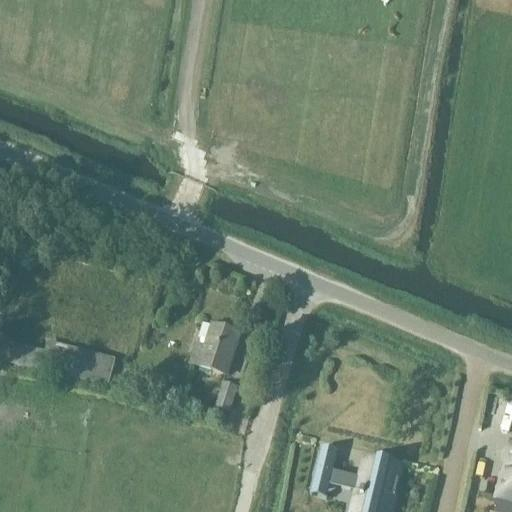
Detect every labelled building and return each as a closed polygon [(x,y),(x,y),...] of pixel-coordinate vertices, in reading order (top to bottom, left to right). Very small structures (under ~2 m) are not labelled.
[(240,338),(238,337),(213,329),(205,352),(197,349),(191,368),(227,380),(240,338)] [(48,346),(46,356),(3,345),(2,350),(0,349),(0,366),(41,376),(109,392),(118,364),(48,346)] [(223,387),(216,410),(216,411),(230,416),(239,392),(223,387)] [(511,446),(511,447),(497,501),(511,504),(511,446)] [(395,484),(398,484),(398,483),(397,483),(400,471),(365,462),(360,481),(332,474),(337,454),(336,454),(335,456),(322,453),(323,451),(321,450),(309,498),(325,501),(330,484),(365,492),(364,496),(361,496),(360,502),(362,502),(359,511),(385,511),(389,498),(394,500),(395,498),(389,497),(391,490),(394,491),(395,484)]
